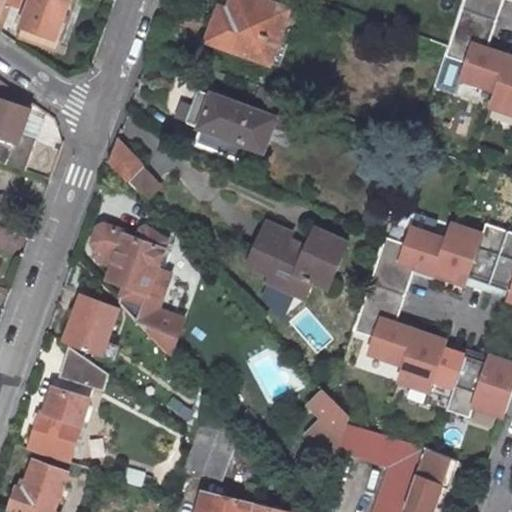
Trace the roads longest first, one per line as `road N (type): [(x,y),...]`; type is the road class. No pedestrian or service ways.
road 1 (residential): [(0,405),(97,118)]
road 2 (residential): [(140,0),(97,118)]
